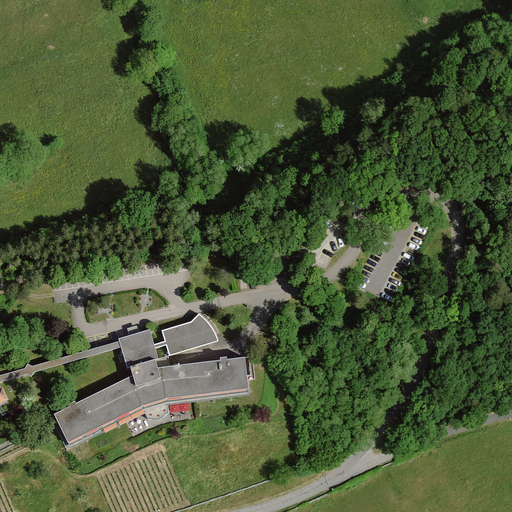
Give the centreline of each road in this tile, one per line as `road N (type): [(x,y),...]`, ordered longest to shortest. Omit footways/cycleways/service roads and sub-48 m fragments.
road 1 (residential): [(337,478),(391,420),(442,319),(463,250),(459,217),(442,199),(406,194),(380,203),(331,276),(80,335)]
road 2 (residential): [(337,478),(511,410)]
